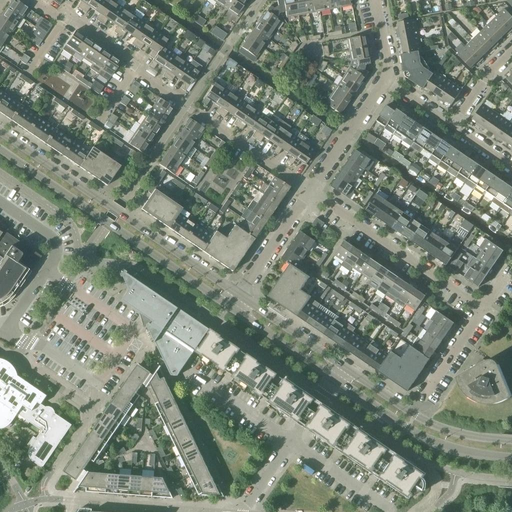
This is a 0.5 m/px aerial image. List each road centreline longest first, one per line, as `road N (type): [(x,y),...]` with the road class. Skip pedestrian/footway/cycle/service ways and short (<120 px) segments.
road 1 (residential): [(307,192),(133,70),(125,55),(30,0)]
road 2 (secondary): [(239,291),(0,130)]
road 3 (secondary): [(0,147),(230,304)]
road 4 (residential): [(481,314),(307,192)]
road 5 (secondary): [(332,376),(441,445),(511,456)]
road 6 (secondary): [(511,440),(446,427),(340,364)]
road 7 (residential): [(307,192),(381,82)]
road 8 (residential): [(289,444),(182,371)]
road 9 (secondary): [(230,304),(332,376)]
road 10 (secondary): [(340,364),(239,291)]
road 11 (residential): [(239,291),(307,192)]
